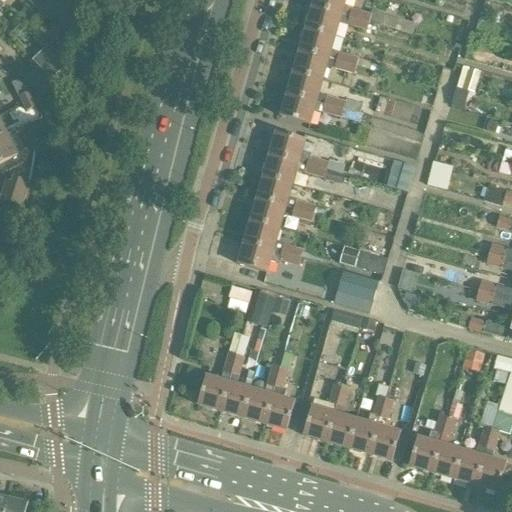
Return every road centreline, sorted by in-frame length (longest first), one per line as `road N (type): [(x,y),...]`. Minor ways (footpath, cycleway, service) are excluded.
road 1 (residential): [(135,295),(187,249),(261,0)]
road 2 (secondary): [(135,295),(218,0)]
road 3 (tertiary): [(373,511),(102,436)]
road 4 (secondary): [(102,436),(135,295)]
road 5 (tertiary): [(97,473),(154,497),(234,511)]
